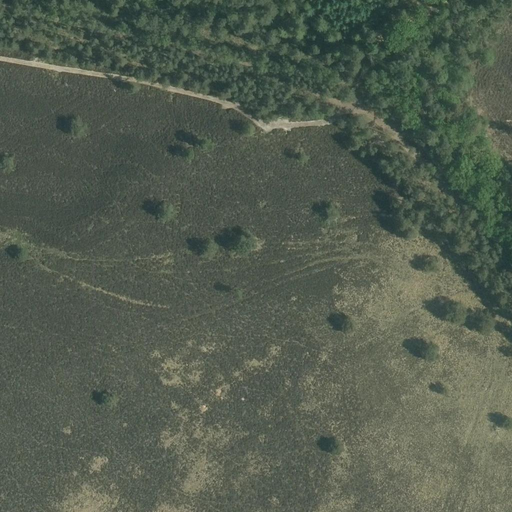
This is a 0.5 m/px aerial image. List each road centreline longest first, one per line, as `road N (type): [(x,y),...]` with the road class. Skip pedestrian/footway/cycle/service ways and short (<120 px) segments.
road 1 (unknown): [(338,101),(0,22)]
road 2 (unknown): [(338,101),(511,287)]
